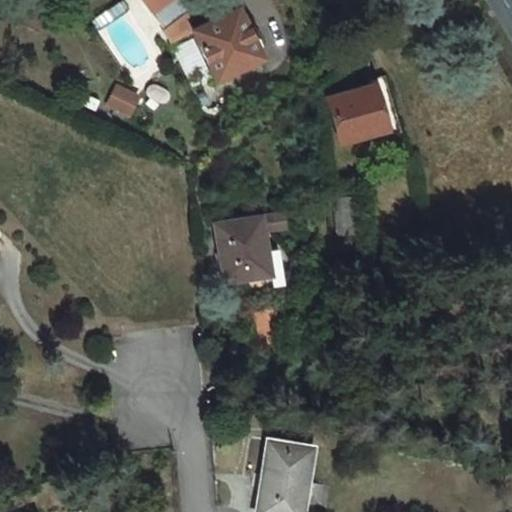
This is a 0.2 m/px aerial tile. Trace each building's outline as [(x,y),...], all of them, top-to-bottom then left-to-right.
[(165,25),(179,43),(201,29),(188,10),(176,0),(141,0),(141,1),(166,24),(165,25)] [(273,50),(243,4),(201,29),(232,76),(273,50)] [(398,126),(386,76),(369,82),(372,89),(331,99),(342,140),(398,126)] [(116,84),(106,106),(132,117),(142,95),(116,84)] [(357,234),(353,196),(335,197),(340,235),(357,234)] [(273,286),(265,216),(217,221),(225,291),(273,286)] [(310,511),(317,484),(304,480),(312,447),(270,439),(255,509),(266,511),(310,511)]
